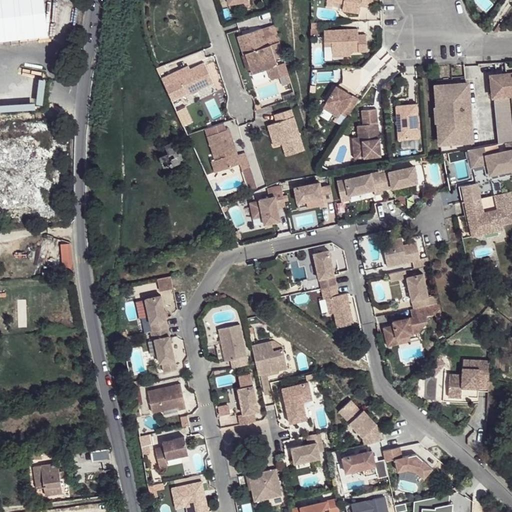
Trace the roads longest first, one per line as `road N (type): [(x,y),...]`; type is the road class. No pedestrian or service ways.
road 1 (secondary): [(98,0),(80,224),(132,511)]
road 2 (residential): [(347,233),(221,261),(187,317),(227,511)]
road 3 (residential): [(511,504),(387,394),(347,233)]
